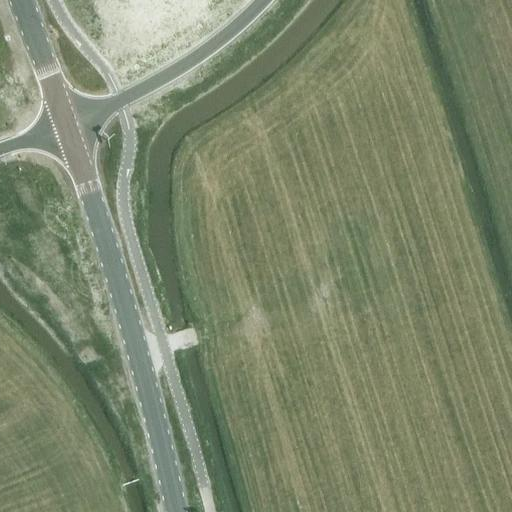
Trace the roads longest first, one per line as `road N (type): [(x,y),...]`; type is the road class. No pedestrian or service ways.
road 1 (tertiary): [(176,511),(136,345),(65,126)]
road 2 (trunk): [(65,126),(200,55),(262,0)]
road 3 (tertiary): [(65,126),(21,0)]
